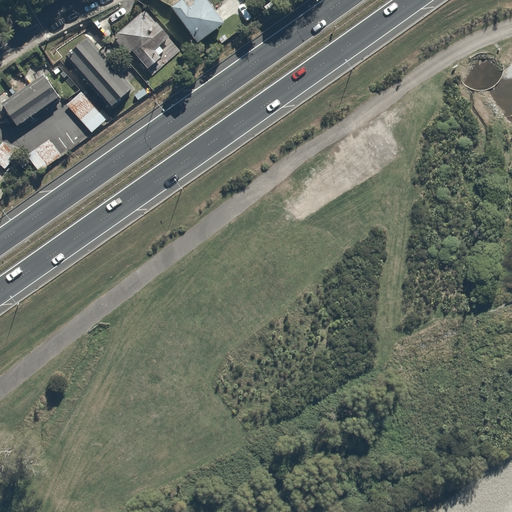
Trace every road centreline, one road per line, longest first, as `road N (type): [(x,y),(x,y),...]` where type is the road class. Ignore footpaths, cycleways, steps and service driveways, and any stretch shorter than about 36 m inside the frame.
road 1 (trunk): [(411,0),(0,291)]
road 2 (trunk): [(0,240),(343,0)]
